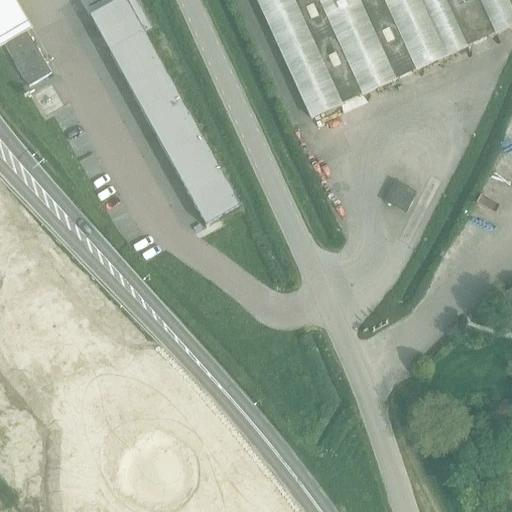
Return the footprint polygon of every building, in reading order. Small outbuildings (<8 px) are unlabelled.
[(0,0),(0,50),(29,34),(9,0),(0,0)] [(124,0),(125,0),(89,20),(206,230),(241,210),(144,35),(154,30),(137,0),(124,0)] [(255,0),(311,121),(511,29),(511,14),(505,0),(255,0)] [(52,77),(28,36),(25,32),(3,45),(31,90),(52,77)] [(405,216),(413,200),(403,195),(405,191),(394,185),(384,205),(405,216)]
